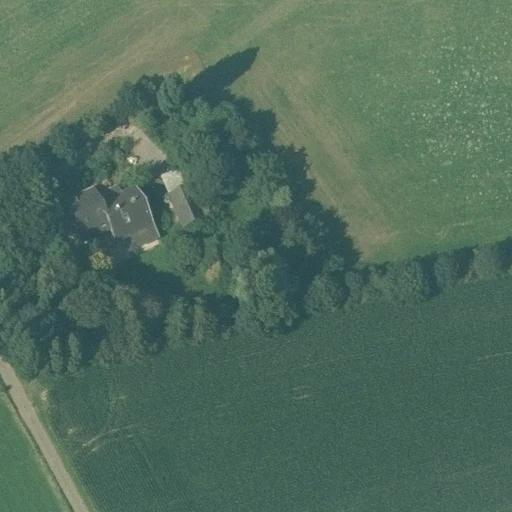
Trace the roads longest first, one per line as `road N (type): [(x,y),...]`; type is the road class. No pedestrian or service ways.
road 1 (track): [(0,210),(294,0)]
road 2 (unclassified): [(85,511),(0,352)]
